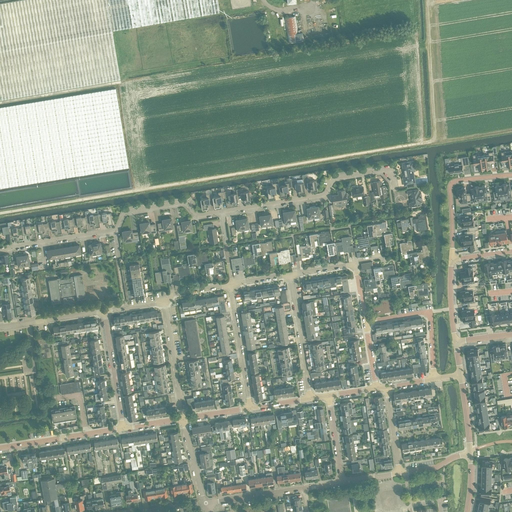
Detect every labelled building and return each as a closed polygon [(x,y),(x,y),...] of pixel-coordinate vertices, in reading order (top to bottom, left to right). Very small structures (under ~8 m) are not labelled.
[(17,0),(0,3),(0,99),(120,79),(112,31),(106,0),(17,0)] [(217,0),(106,0),(112,31),(219,12),(217,0)] [(295,16),(284,18),(288,43),(303,40),(302,32),(298,33),(295,16)] [(0,107),(0,188),(78,176),(128,168),(115,88),(0,107)] [(489,155),(483,156),(485,169),(491,168),(490,167),(491,167),(491,163),(494,162),(493,152),(489,153),(489,155)] [(505,152),(501,152),(503,161),(503,162),(506,162),(507,167),(508,166),(508,167),(511,166),(511,158),(511,154),(506,155),(505,152)] [(477,154),(473,155),(475,165),(478,165),(479,169),(480,169),(480,170),(485,169),(483,156),(477,156),(477,154)] [(455,165),(450,166),(451,173),(463,171),(463,169),(466,169),(466,166),(469,165),(468,156),(461,158),(462,164),(459,165),(459,164),(455,165)] [(413,161),(402,163),(404,173),(405,173),(405,176),(403,176),(404,185),(407,185),(407,187),(415,186),(415,183),(412,167),(414,166),(413,161)] [(309,177),(302,178),(302,179),(303,182),(303,185),(304,185),(307,184),(308,188),(310,187),(310,188),(311,188),(311,191),(310,191),(311,192),(315,192),(315,191),(317,190),(316,186),(317,184),(316,183),(315,180),(309,181),(309,177)] [(296,179),(290,180),(291,187),(295,186),(296,190),(298,189),(298,190),(299,193),(298,193),(299,194),(303,194),(303,193),(305,192),(304,185),(303,185),(303,182),(302,179),(297,180),(296,179)] [(279,186),(279,189),(280,196),(282,196),(282,197),(287,196),(287,195),(286,195),(286,192),(286,191),(288,191),(287,187),(291,187),(290,180),(284,181),(285,185),(279,186)] [(387,196),(385,185),(381,186),(381,181),(373,182),(375,194),(380,193),(380,197),(387,196)] [(267,191),(266,193),(268,194),(268,198),(270,198),(270,199),(275,198),(275,197),(274,197),(274,194),(274,193),(276,193),(275,189),(279,189),(279,186),(278,182),(272,183),(273,187),(267,188),(267,191)] [(511,199),(511,190),(510,189),(509,184),(507,184),(507,183),(502,184),(502,185),(503,185),(505,200),(511,199)] [(499,201),(505,200),(503,185),(502,185),(499,185),(499,184),(496,185),(497,191),(496,191),(497,193),(494,193),(495,202),(499,201)] [(481,199),(481,201),(488,200),(488,202),(491,201),(490,192),(487,192),(487,191),(486,185),(482,185),(482,187),(479,187),(481,199)] [(352,188),(351,188),(352,197),(362,195),(364,205),(369,204),(368,196),(365,196),(363,186),(355,187),(354,187),(352,187),(352,188)] [(473,195),(470,195),(471,203),(471,204),(475,204),(474,200),(481,199),(479,187),(479,186),(475,187),(475,188),(472,188),(473,193),(473,195)] [(462,189),(459,189),(460,194),(459,194),(459,198),(460,198),(461,204),(467,203),(467,204),(471,203),(470,195),(470,194),(466,195),(466,193),(465,187),(461,188),(462,189)] [(237,196),(241,195),(242,199),(243,198),(244,199),(245,202),(244,202),(244,203),(249,202),(249,201),(251,201),(250,197),(251,195),(249,194),(249,191),(243,192),(242,188),(236,189),(236,193),(237,193),(237,196)] [(420,201),(422,201),(421,192),(419,192),(418,189),(407,191),(408,194),(410,194),(411,202),(409,202),(410,206),(421,204),(420,201)] [(237,193),(236,193),(231,194),(230,190),(224,191),(225,198),(229,197),(230,201),(231,200),(231,201),(232,201),(233,204),(232,204),(232,205),(237,204),(238,203),(237,196),(237,193)] [(346,202),(347,201),(345,193),(344,190),(338,191),(338,194),(332,196),(333,204),(334,204),(334,205),(336,206),(337,206),(339,206),(341,206),(342,206),(344,205),(345,204),(346,203),(346,202)] [(221,198),(225,198),(224,191),(218,192),(218,196),(213,197),(212,197),(213,200),(214,207),(216,207),(216,208),(221,207),(220,206),(219,203),(220,203),(220,202),(222,202),(221,198)] [(212,197),(213,197),(212,193),(206,194),(206,198),(200,199),(201,202),(199,204),(201,205),(202,209),(204,209),(204,210),(209,209),(208,208),(207,205),(208,205),(208,204),(210,204),(209,200),(213,200),(212,197)] [(100,209),(97,210),(98,214),(98,215),(99,222),(105,221),(106,226),(113,224),(111,213),(106,213),(106,212),(101,213),(100,209)] [(283,216),(282,218),(283,219),(283,220),(284,220),(285,222),(285,225),(291,224),(290,221),(289,210),(286,210),(286,211),(283,212),(283,216)] [(474,220),(473,214),(476,214),(475,210),(465,212),(465,215),(461,216),(461,217),(460,217),(461,222),(474,220)] [(89,211),(85,211),(86,216),(85,216),(85,217),(86,225),(87,225),(93,224),(93,228),(100,227),(99,222),(98,215),(94,216),(93,214),(89,215),(89,211)] [(428,229),(428,228),(428,227),(426,214),(420,215),(420,218),(412,219),(414,227),(416,227),(416,231),(428,229)] [(81,216),(72,218),(72,219),(74,227),(80,226),(81,230),(87,229),(87,225),(86,225),(85,217),(81,218),(81,216)] [(244,217),(241,218),(243,229),(244,232),(249,231),(249,228),(247,218),(244,218),(244,217)] [(68,218),(59,220),(60,221),(61,229),(67,228),(68,232),(75,231),(74,227),(72,219),(68,220),(68,218)] [(163,224),(158,225),(159,232),(167,231),(166,228),(173,227),(171,218),(163,220),(163,224)] [(396,220),(397,225),(401,225),(402,231),(410,229),(408,218),(396,220)] [(196,232),(195,224),(191,225),(191,220),(182,222),(183,226),(177,227),(178,234),(186,233),(186,230),(192,229),(192,233),(196,232)] [(478,226),(475,226),(474,220),(461,222),(462,228),(463,228),(467,228),(469,227),(470,231),(475,230),(478,229),(478,226)] [(55,221),(47,222),(47,223),(48,231),(49,231),(54,230),(55,234),(62,233),(61,229),(60,221),(55,222),(55,221)] [(383,233),(388,233),(386,221),(382,222),(382,223),(375,224),(376,234),(376,235),(376,236),(380,235),(380,232),(383,232),(383,233)] [(149,234),(156,232),(155,225),(150,226),(149,222),(140,223),(142,232),(148,231),(149,234)] [(42,223),(34,224),(34,225),(35,233),(36,233),(42,232),(42,236),(49,235),(49,231),(48,231),(47,223),(43,224),(42,223)] [(214,228),(213,225),(213,223),(203,225),(204,230),(208,229),(210,243),(218,241),(216,228),(214,228)] [(375,224),(374,224),(374,223),(366,225),(368,233),(369,236),(376,235),(376,234),(375,224)] [(30,225),(21,226),(21,227),(23,235),(29,234),(30,238),(36,237),(36,233),(35,233),(34,225),(30,226),(30,225)] [(17,227),(9,228),(10,237),(16,236),(17,240),(24,239),(23,235),(21,227),(17,228),(17,227)] [(131,239),(131,242),(139,240),(138,233),(132,234),(131,230),(123,231),(124,240),(131,239)] [(461,242),(474,240),(473,234),(476,233),(475,230),(470,231),(467,231),(467,234),(465,235),(461,235),(461,236),(460,236),(461,242)] [(321,233),(317,234),(319,244),(318,244),(319,245),(326,244),(326,243),(330,242),(328,231),(324,231),(325,234),(321,235),(321,233)] [(394,244),(392,236),(391,232),(388,233),(383,233),(385,244),(385,245),(394,244)] [(317,233),(309,234),(309,237),(310,242),(311,242),(311,246),(315,245),(315,243),(318,242),(318,244),(319,244),(317,234),(317,233)] [(370,246),(369,236),(368,233),(364,234),(364,237),(361,238),(361,236),(356,237),(358,244),(358,248),(359,248),(363,248),(362,246),(366,245),(366,247),(370,246)] [(338,242),(334,243),(336,253),(336,254),(340,254),(340,251),(343,250),(343,252),(347,251),(346,246),(349,245),(350,245),(349,244),(351,243),(350,236),(341,238),(342,243),(338,244),(338,242)] [(303,246),(299,246),(300,253),(301,253),(301,258),(305,257),(305,258),(309,258),(309,256),(309,255),(313,254),(311,246),(311,242),(310,242),(309,237),(306,237),(306,243),(307,247),(304,247),(303,246)] [(478,249),(478,245),(477,245),(476,239),(474,240),(461,242),(462,247),(463,247),(463,248),(467,247),(468,251),(470,250),(471,250),(478,249)] [(273,252),(271,240),(267,241),(267,244),(264,244),(264,243),(260,243),(262,254),(261,254),(261,255),(265,254),(265,252),(269,252),(269,253),(273,252)] [(403,242),(399,243),(401,254),(409,253),(409,252),(413,251),(411,240),(407,241),(407,244),(404,244),(403,242)] [(260,243),(260,242),(252,243),(253,252),(254,255),(261,254),(262,254),(260,243)] [(330,242),(326,243),(326,244),(328,255),(332,254),(332,252),(335,251),(336,253),(334,243),(334,242),(332,242),(330,242)] [(255,263),(254,255),(253,252),(252,243),(248,244),(250,256),(246,257),(246,255),(242,256),(242,257),(243,263),(244,267),(248,267),(248,265),(255,263)] [(417,252),(416,252),(418,263),(419,263),(423,263),(422,261),(426,260),(426,261),(430,261),(427,244),(421,245),(422,249),(422,251),(420,251),(417,252)] [(290,261),(289,255),(288,249),(281,250),(281,252),(277,252),(279,263),(279,264),(286,262),(286,261),(290,261)] [(195,254),(197,264),(196,264),(197,265),(201,265),(200,263),(204,262),(204,263),(208,262),(206,251),(202,252),(203,254),(199,255),(199,253),(195,254)] [(279,263),(277,252),(277,251),(273,252),(269,253),(271,264),(279,263)] [(413,251),(409,252),(409,253),(409,257),(411,264),(418,263),(416,252),(417,252),(417,251),(416,251),(413,251)] [(195,253),(187,254),(188,262),(189,266),(193,265),(196,264),(197,264),(195,254),(195,253)] [(9,262),(8,254),(1,255),(2,263),(9,262)] [(162,271),(155,272),(157,284),(161,283),(160,281),(164,281),(164,282),(168,281),(168,282),(169,282),(171,281),(171,278),(170,273),(171,273),(172,273),(171,270),(169,258),(160,259),(162,271)] [(130,268),(142,266),(141,259),(129,261),(130,268)] [(216,262),(212,263),(214,273),(214,274),(222,273),(221,272),(226,271),(224,260),(219,260),(218,261),(218,262),(216,262)] [(39,269),(38,262),(31,264),(32,270),(39,269)] [(183,265),(174,267),(174,271),(175,271),(175,274),(176,280),(179,280),(180,280),(179,278),(183,277),(183,275),(190,274),(189,266),(188,262),(184,263),(185,265),(185,267),(183,267),(183,265)] [(208,262),(204,263),(206,272),(206,273),(206,275),(214,273),(212,263),(212,262),(208,262)] [(381,267),(383,276),(383,278),(383,279),(387,278),(387,276),(390,276),(394,276),(393,264),(388,265),(389,266),(381,267)] [(381,266),(373,267),(373,268),(374,272),(374,276),(375,276),(375,279),(381,278),(383,278),(383,276),(381,267),(381,266)] [(461,273),(460,273),(461,278),(474,276),(473,270),(476,270),(475,266),(468,267),(467,267),(465,268),(466,271),(461,272),(461,273)] [(371,278),(363,280),(365,291),(369,291),(373,290),(373,288),(376,287),(377,287),(375,279),(375,276),(374,276),(374,272),(370,272),(371,276),(371,278)] [(25,278),(22,278),(23,284),(31,283),(30,277),(32,277),(31,273),(28,274),(24,274),(24,275),(25,278)] [(399,276),(400,287),(400,288),(408,287),(408,285),(412,285),(410,273),(406,274),(406,275),(399,276)] [(52,303),(64,301),(64,303),(66,303),(67,303),(69,303),(70,303),(71,303),(72,302),(73,302),(74,301),(74,300),(86,298),(82,275),(73,276),(71,276),(71,278),(60,280),(60,278),(57,278),(57,279),(48,280),(52,303)] [(394,276),(390,276),(392,288),(400,287),(399,276),(398,275),(395,276),(394,276)] [(474,276),(461,278),(462,283),(463,283),(463,284),(467,283),(469,283),(470,286),(475,286),(478,285),(478,282),(475,282),(474,276)] [(306,288),(312,287),(311,281),(305,282),(305,284),(303,285),(303,291),(307,290),(306,288)] [(415,284),(417,296),(417,297),(418,297),(425,295),(425,294),(429,294),(427,282),(423,283),(421,283),(421,284),(416,285),(416,284),(415,284)] [(412,285),(408,285),(408,287),(410,297),(417,296),(415,284),(412,285)] [(461,292),(461,298),(474,296),(474,295),(473,290),(476,289),(475,286),(470,286),(467,287),(468,290),(465,291),(461,291),(461,292)] [(242,301),(251,300),(249,291),(243,292),(243,294),(241,295),(242,301)] [(348,293),(334,295),(334,298),(339,298),(340,302),(339,302),(339,303),(339,304),(344,304),(343,302),(351,301),(350,295),(348,295),(348,293)] [(474,296),(461,298),(462,303),(463,303),(463,304),(467,303),(469,303),(470,306),(477,305),(478,305),(478,301),(476,301),(475,296),(475,295),(474,295),(474,296)] [(217,296),(211,297),(213,306),(219,305),(219,303),(218,302),(218,301),(221,300),(224,300),(224,296),(218,297),(217,296)] [(179,306),(180,313),(184,312),(184,311),(187,311),(189,310),(188,302),(188,301),(182,302),(182,305),(179,306)] [(310,301),(302,303),(303,309),(311,308),(311,309),(315,308),(315,307),(315,306),(314,301),(310,301)] [(344,307),(340,308),(340,309),(340,310),(345,310),(344,308),(352,307),(351,301),(343,302),(344,304),(344,307)] [(10,303),(2,304),(4,318),(12,317),(10,303)] [(463,311),(462,312),(463,317),(475,315),(474,309),(477,309),(477,305),(470,306),(468,306),(469,310),(467,310),(463,311)] [(276,312),(271,313),(272,314),(272,315),(276,314),(276,313),(284,312),(283,306),(275,307),(276,312)] [(343,313),(341,314),(341,315),(341,316),(346,315),(345,314),(353,313),(352,307),(344,308),(345,310),(345,312),(343,312),(343,313)] [(151,311),(152,319),(158,318),(158,319),(162,319),(161,312),(157,313),(157,310),(151,311)] [(277,318),(272,319),(273,320),(273,321),(277,320),(277,319),(285,318),(285,316),(284,313),(284,312),(276,313),(276,314),(277,318)] [(346,319),(342,320),(342,321),(342,322),(347,321),(346,320),(354,319),(353,313),(345,314),(346,315),(346,319)] [(475,315),(463,317),(464,322),(465,323),(469,322),(470,326),(471,325),(480,324),(479,320),(481,320),(481,315),(478,315),(478,314),(475,315)] [(217,321),(213,322),(213,323),(213,324),(217,324),(217,323),(225,321),(224,315),(216,317),(217,321)] [(122,327),(121,324),(120,316),(114,317),(115,325),(119,324),(119,328),(122,327)] [(194,318),(184,320),(190,353),(190,354),(191,358),(197,357),(196,356),(196,355),(201,354),(201,351),(199,351),(194,318)] [(278,324),(273,324),(274,326),(274,327),(278,326),(278,325),(286,324),(285,318),(277,319),(277,320),(278,324)] [(347,325),(343,326),(343,327),(343,328),(348,327),(347,326),(355,325),(354,319),(346,320),(347,321),(347,325)] [(218,327),(214,328),(214,329),(214,330),(218,330),(218,329),(226,327),(225,321),(217,323),(217,324),(218,327)] [(279,330),(274,330),(275,332),(275,333),(279,332),(279,331),(287,330),(286,324),(278,325),(278,326),(279,330)] [(348,331),(344,331),(345,336),(354,334),(355,334),(355,331),(356,331),(355,325),(347,326),(348,327),(348,331)] [(55,334),(61,334),(59,326),(53,327),(54,332),(52,332),(53,337),(56,337),(55,334)] [(219,333),(215,334),(215,335),(215,336),(219,336),(219,335),(227,333),(226,327),(218,329),(218,330),(219,333)] [(280,336),(275,336),(276,338),(276,339),(280,338),(280,337),(288,336),(287,330),(279,331),(279,332),(280,336)] [(315,331),(306,333),(307,339),(309,338),(310,341),(320,340),(319,335),(315,336),(315,332),(315,331)] [(220,339),(216,340),(216,341),(216,342),(220,342),(220,340),(228,339),(227,333),(219,335),(219,336),(220,339)] [(345,338),(345,339),(345,342),(350,341),(351,347),(358,345),(357,339),(357,336),(355,336),(354,335),(354,334),(345,336),(345,338)] [(277,344),(273,345),(273,347),(282,346),(281,343),(289,342),(288,336),(280,337),(280,338),(280,342),(276,342),(277,344)] [(423,338),(422,339),(421,336),(416,337),(417,339),(416,339),(417,343),(412,344),(412,346),(415,346),(414,346),(424,344),(423,338)] [(221,345),(217,346),(217,347),(217,348),(221,347),(221,346),(229,345),(228,339),(220,340),(220,342),(221,345)] [(379,352),(388,350),(386,342),(379,343),(379,345),(378,346),(379,352)] [(500,346),(502,358),(508,357),(509,360),(511,359),(511,358),(511,351),(508,352),(507,344),(506,345),(506,344),(502,345),(500,346)] [(222,351),(218,352),(218,356),(229,354),(228,351),(230,351),(229,345),(221,346),(221,347),(222,351)] [(502,358),(500,346),(500,345),(497,346),(492,347),(494,354),(490,355),(492,363),(495,362),(495,360),(502,358)] [(381,358),(381,360),(389,359),(388,350),(379,352),(380,358),(381,358)] [(353,359),(348,360),(349,363),(355,362),(354,359),(360,358),(359,352),(352,353),(353,359)] [(421,366),(425,365),(427,365),(426,356),(419,357),(421,366)] [(225,357),(219,358),(219,361),(222,361),(223,367),(225,367),(232,365),(231,359),(225,360),(225,357)] [(129,369),(129,368),(131,367),(130,359),(120,361),(121,368),(123,367),(124,370),(129,369)] [(355,362),(349,363),(349,366),(350,372),(357,371),(356,364),(355,365),(355,362)] [(100,371),(103,370),(102,364),(94,365),(95,371),(94,372),(94,376),(100,375),(100,371)] [(222,379),(219,380),(219,382),(219,383),(220,383),(229,382),(228,379),(234,378),(233,371),(226,373),(227,379),(222,379)] [(98,376),(91,377),(92,382),(97,381),(98,387),(105,386),(104,379),(99,380),(98,376)] [(201,381),(190,383),(191,387),(195,386),(195,389),(202,387),(209,386),(208,380),(205,380),(206,384),(202,385),(201,381)] [(229,382),(220,383),(220,385),(223,385),(224,392),(231,391),(230,384),(229,385),(229,382)] [(165,391),(170,390),(169,386),(157,388),(158,392),(157,392),(157,396),(165,394),(165,391)] [(286,387),(282,388),(282,386),(279,386),(280,388),(281,396),(287,395),(286,387)] [(99,393),(95,394),(96,400),(95,400),(96,403),(102,402),(101,399),(107,398),(106,392),(99,393)] [(394,397),(392,397),(393,402),(395,401),(399,401),(399,404),(401,404),(401,400),(400,393),(394,394),(394,397)] [(195,408),(194,402),(193,397),(187,398),(188,409),(195,408)] [(96,403),(86,405),(86,408),(96,406),(97,412),(104,411),(103,405),(102,405),(102,402),(96,403)] [(317,408),(314,409),(315,415),(317,415),(324,414),(323,408),(322,405),(321,404),(316,405),(317,408)] [(288,412),(286,412),(287,422),(288,424),(288,425),(296,423),(295,415),(293,415),(292,411),(291,411),(291,410),(288,411),(288,412)] [(280,415),(276,416),(277,421),(278,428),(281,427),(282,427),(281,425),(288,424),(287,422),(286,412),(283,412),(283,411),(280,412),(281,413),(280,413),(280,415)] [(434,413),(428,414),(430,424),(432,424),(433,425),(437,424),(437,423),(437,419),(440,419),(438,412),(434,413)] [(269,425),(269,422),(268,415),(262,416),(263,423),(266,422),(267,425),(267,430),(270,429),(269,425)] [(105,417),(98,419),(99,425),(103,424),(103,427),(107,426),(106,424),(105,417)] [(245,417),(239,418),(240,430),(241,430),(241,431),(241,434),(242,436),(244,436),(244,434),(244,431),(243,430),(243,428),(247,426),(246,424),(245,417)] [(239,418),(232,419),(233,426),(237,426),(238,431),(240,430),(239,418)] [(350,420),(343,421),(344,427),(351,425),(354,425),(353,422),(358,421),(357,421),(357,419),(357,418),(353,419),(350,420)] [(227,420),(221,421),(224,440),(227,439),(226,436),(227,436),(227,432),(226,432),(225,429),(229,429),(230,428),(230,427),(228,427),(227,420)] [(215,425),(212,426),(213,433),(216,432),(216,431),(219,430),(221,440),(224,440),(221,421),(215,422),(215,425)] [(490,423),(479,425),(480,431),(483,430),(483,431),(486,430),(490,429),(492,429),(491,422),(489,423),(490,423)] [(207,442),(205,434),(204,425),(198,426),(199,429),(199,435),(203,434),(204,442),(207,442)] [(200,439),(199,435),(199,429),(198,426),(192,427),(193,436),(197,435),(197,439),(200,439)] [(314,431),(310,432),(311,434),(311,435),(327,432),(326,426),(320,427),(316,428),(316,431),(314,431)] [(140,445),(140,443),(139,435),(133,436),(134,443),(137,443),(138,446),(137,446),(138,450),(141,449),(141,445),(140,445)] [(135,450),(134,443),(133,436),(127,437),(128,444),(131,444),(132,451),(135,450)] [(439,437),(432,438),(433,446),(442,445),(441,438),(439,438),(439,437)] [(118,448),(118,445),(117,438),(111,439),(112,446),(113,449),(116,449),(116,453),(120,452),(119,448),(118,448)] [(107,450),(107,447),(106,440),(100,441),(101,448),(104,447),(105,454),(108,454),(107,450)] [(388,455),(387,453),(390,452),(389,446),(382,447),(383,456),(387,455),(388,455)] [(202,453),(200,454),(201,460),(209,458),(209,455),(211,455),(210,449),(202,450),(202,453)] [(28,469),(32,468),(29,453),(22,454),(22,455),(21,455),(22,461),(23,461),(24,463),(27,462),(28,469)] [(387,460),(387,455),(383,456),(376,457),(374,457),(375,462),(383,460),(384,467),(385,467),(385,468),(388,468),(388,467),(392,466),(391,459),(387,460)] [(321,458),(318,458),(319,461),(321,460),(321,461),(321,462),(324,461),(324,463),(324,464),(325,473),(332,472),(330,463),(328,463),(327,461),(328,461),(327,457),(321,458)] [(209,458),(201,460),(202,466),(204,466),(205,469),(213,468),(212,465),(213,464),(212,458),(211,458),(209,458)] [(362,459),(351,461),(352,464),(351,464),(353,471),(356,470),(356,471),(360,471),(360,470),(360,466),(359,466),(359,463),(362,462),(362,459)] [(0,473),(4,473),(5,475),(8,474),(8,473),(12,472),(11,469),(7,470),(7,466),(4,466),(4,463),(0,463),(0,473)] [(292,464),(293,469),(294,473),(295,480),(301,479),(300,472),(299,469),(296,469),(295,464),(292,464)] [(284,466),(281,466),(282,470),(282,474),(283,474),(284,482),(289,481),(288,473),(287,470),(285,470),(284,466)] [(215,491),(214,482),(215,482),(214,477),(215,477),(215,473),(207,475),(208,478),(210,478),(210,482),(207,483),(208,492),(215,491)] [(103,477),(101,478),(101,482),(102,484),(103,490),(105,489),(109,489),(109,487),(111,486),(111,482),(117,481),(122,481),(122,480),(121,474),(103,477)] [(55,478),(41,480),(45,500),(47,500),(47,504),(51,504),(52,511),(59,511),(60,511),(59,506),(58,496),(56,489),(56,484),(55,478)] [(245,483),(242,483),(241,478),(238,478),(240,490),(246,489),(245,483)] [(13,486),(12,482),(12,481),(1,483),(1,487),(0,486),(0,489),(1,495),(8,493),(8,494),(11,494),(10,487),(13,486)] [(155,489),(151,489),(151,485),(146,486),(147,490),(143,491),(145,500),(151,499),(151,498),(156,497),(155,489)] [(122,497),(124,497),(125,497),(124,491),(116,492),(116,494),(109,495),(111,505),(116,504),(116,505),(118,504),(123,503),(122,497)] [(99,492),(96,493),(99,506),(104,505),(103,497),(102,492),(99,492)] [(65,495),(58,496),(59,505),(61,505),(61,506),(59,506),(60,511),(63,511),(66,511),(68,511),(69,511),(68,502),(65,503),(65,502),(66,502),(65,495)] [(84,499),(84,495),(80,496),(81,499),(77,500),(77,497),(73,498),(74,504),(75,504),(76,510),(79,510),(80,510),(84,509),(82,499),(84,499)] [(18,508),(16,496),(10,497),(10,500),(8,500),(9,501),(2,502),(3,510),(8,509),(8,510),(18,508)] [(39,511),(38,502),(38,499),(28,501),(29,507),(27,508),(27,507),(24,507),(24,508),(24,511),(39,511)] [(46,501),(43,502),(38,502),(39,511),(46,511),(46,509),(47,509),(46,501)]
